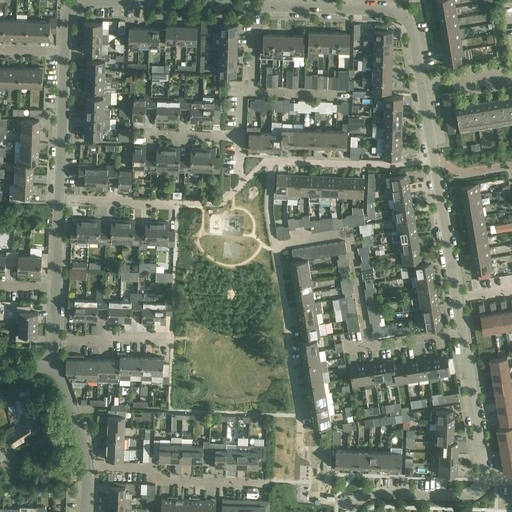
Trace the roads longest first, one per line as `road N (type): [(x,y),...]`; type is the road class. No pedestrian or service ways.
road 1 (residential): [(314,503),(299,500),(295,486),(292,378),(271,249),(342,234),(352,250),(366,343)]
road 2 (residential): [(422,86),(457,299)]
road 3 (residential): [(273,6),(401,15),(414,37),(422,86)]
road 4 (residential): [(267,487),(171,485),(148,470),(87,466)]
road 5 (residential): [(90,2),(254,6)]
road 6 (residential): [(461,331),(481,454),(478,483)]
road 7 (residential): [(59,201),(64,52)]
road 8 (residential): [(478,483),(463,496),(371,495),(351,506)]
